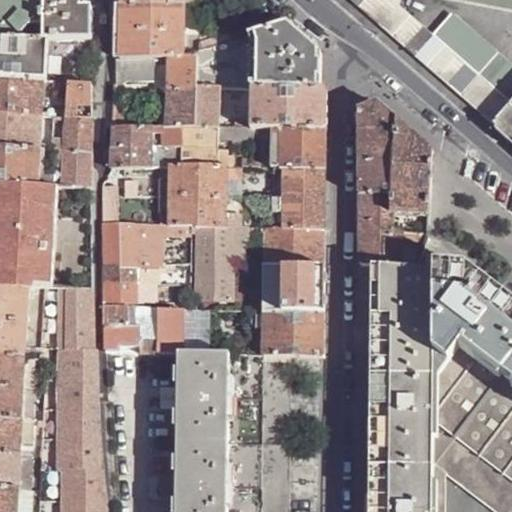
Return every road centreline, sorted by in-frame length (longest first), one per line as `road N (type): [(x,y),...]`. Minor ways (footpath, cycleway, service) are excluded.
road 1 (residential): [(342,26),(336,511)]
road 2 (residential): [(511,168),(342,26)]
road 3 (residential): [(106,0),(103,177)]
road 4 (residential): [(136,511),(135,368)]
